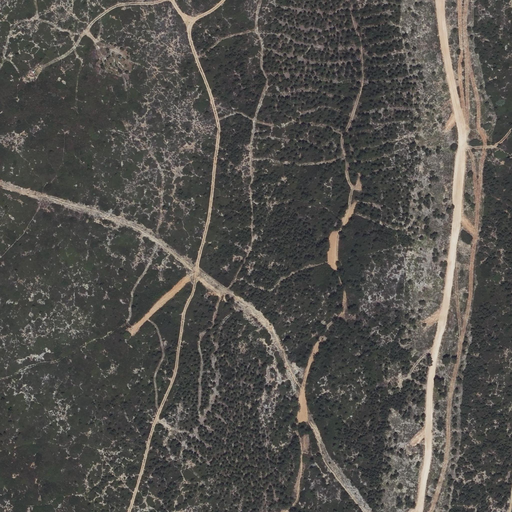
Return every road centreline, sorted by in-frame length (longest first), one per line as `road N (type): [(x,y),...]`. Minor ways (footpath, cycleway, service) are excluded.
road 1 (track): [(172,0),(219,131),(177,362),(129,511)]
road 2 (track): [(349,0),(363,71),(342,142),(351,188),(336,250),(342,307),(307,366),(304,458),(290,511)]
road 3 (track): [(441,0),(463,141),(418,511)]
road 4 (track): [(460,0),(462,126)]
